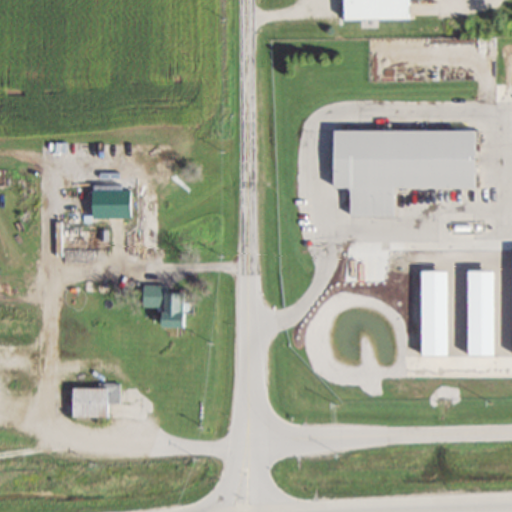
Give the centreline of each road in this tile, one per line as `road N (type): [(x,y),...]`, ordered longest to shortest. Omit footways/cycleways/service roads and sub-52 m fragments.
road 1 (tertiary): [(249,438),(247,0)]
road 2 (tertiary): [(511,433),(249,438)]
